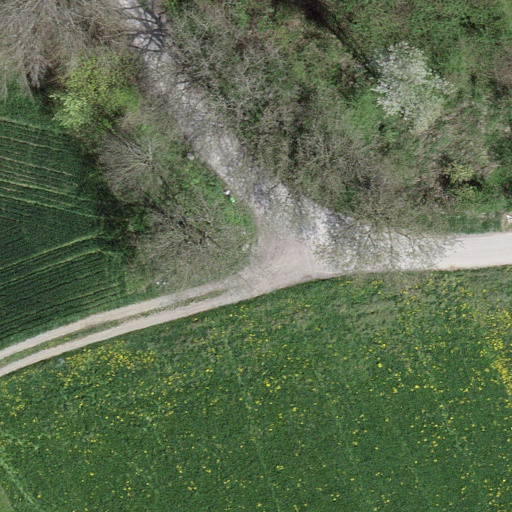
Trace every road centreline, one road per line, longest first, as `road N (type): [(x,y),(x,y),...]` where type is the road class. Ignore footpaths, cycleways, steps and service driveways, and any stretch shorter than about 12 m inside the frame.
road 1 (track): [(312,259),(0,363)]
road 2 (track): [(312,259),(278,207),(220,153),(133,0)]
road 3 (unclassified): [(511,246),(312,259)]
